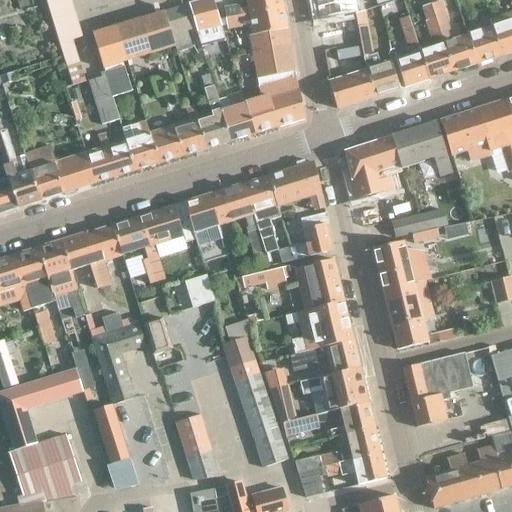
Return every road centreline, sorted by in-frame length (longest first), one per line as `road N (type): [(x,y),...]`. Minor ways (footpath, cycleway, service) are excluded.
road 1 (residential): [(413,511),(325,138)]
road 2 (residential): [(0,240),(325,138)]
road 3 (residential): [(325,138),(511,72)]
road 4 (residential): [(325,138),(298,0)]
